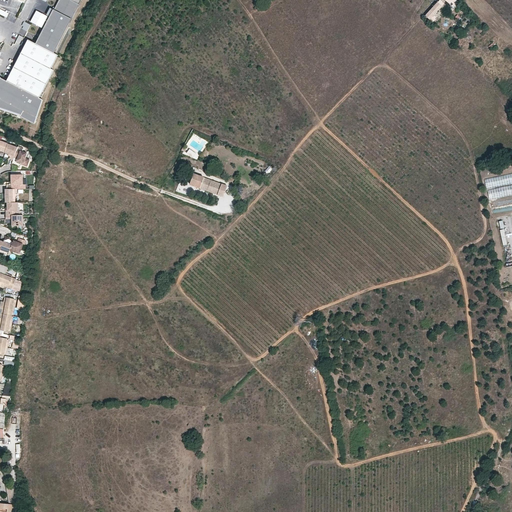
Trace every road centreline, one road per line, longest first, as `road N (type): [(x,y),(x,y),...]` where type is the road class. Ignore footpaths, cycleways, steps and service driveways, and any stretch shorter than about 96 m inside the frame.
road 1 (track): [(435,0),(319,122),(449,243),(461,268),(480,415),(501,440),(470,511)]
road 2 (track): [(45,130),(9,397),(20,511)]
